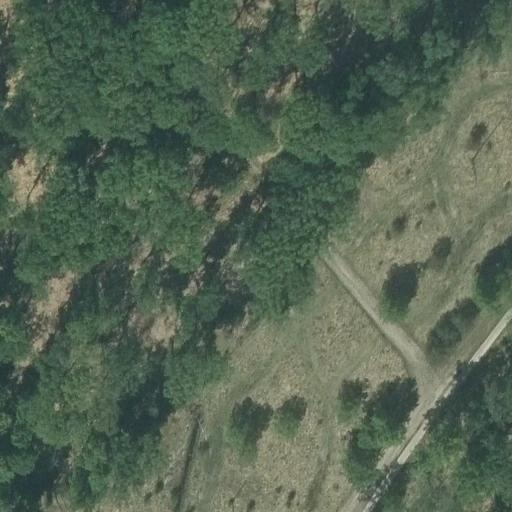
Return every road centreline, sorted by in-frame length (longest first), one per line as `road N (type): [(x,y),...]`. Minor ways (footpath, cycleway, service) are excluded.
road 1 (track): [(111,0),(438,382)]
road 2 (track): [(438,382),(350,511)]
